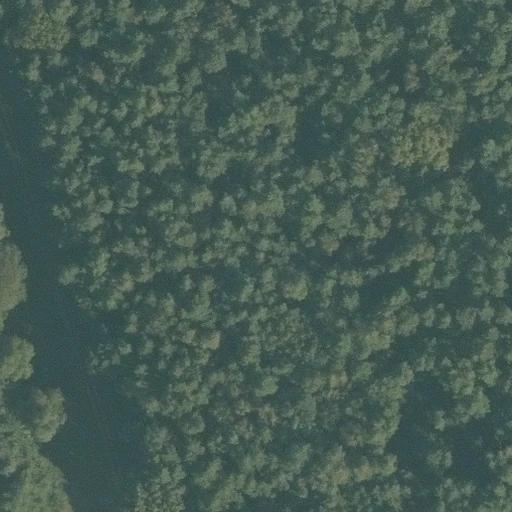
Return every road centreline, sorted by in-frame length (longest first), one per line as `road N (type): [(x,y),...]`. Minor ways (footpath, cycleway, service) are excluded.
road 1 (track): [(0,89),(139,511)]
road 2 (track): [(215,0),(3,29)]
